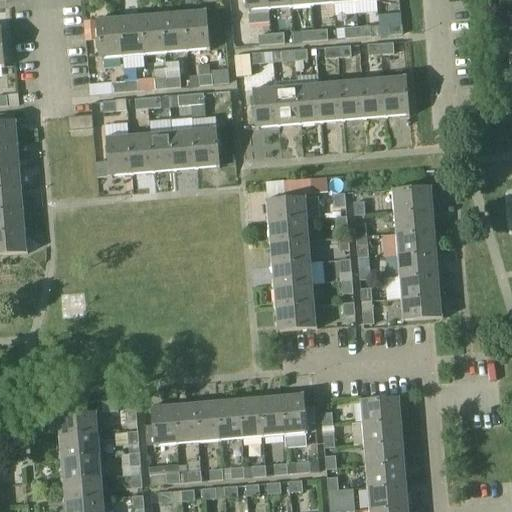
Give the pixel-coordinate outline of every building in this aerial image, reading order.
[(245,0),(247,14),(269,12),(268,0),(245,0)] [(291,10),(289,0),(268,0),(269,12),(291,10)] [(311,0),(289,0),(291,10),(312,8),(311,0)] [(206,15),(184,16),(187,55),(210,53),(206,15)] [(184,16),(162,18),(165,56),(187,55),(184,16)] [(140,20),(143,58),(165,56),(162,18),(140,20)] [(140,20),(119,21),(122,60),(143,58),(140,20)] [(96,23),(99,62),(122,60),(119,21),(96,23)] [(402,37),(401,26),(388,27),(389,38),(402,37)] [(370,29),(357,30),(358,40),(371,39),(370,29)] [(344,30),(345,41),(358,40),(357,30),(344,30)] [(327,32),(314,33),(315,44),(328,42),(327,32)] [(301,34),(302,45),(315,44),(314,33),(301,34)] [(258,37),(259,48),(272,47),(271,36),(258,37)] [(283,36),(271,36),(272,47),(284,46),(283,36)] [(393,45),(380,46),(381,57),(394,56),(393,45)] [(367,48),(368,59),(381,57),(380,46),(367,48)] [(351,60),(351,49),(337,50),(338,61),(351,60)] [(320,62),(338,61),(337,50),(320,51),(320,62)] [(307,52),(294,53),(295,64),(308,63),(307,52)] [(281,54),(282,65),(295,64),(294,53),(281,54)] [(250,67),(273,66),(274,66),(273,55),(250,56),(250,67)] [(223,87),(222,76),(199,78),(199,88),(223,87)] [(180,79),(167,80),(168,91),(181,90),(180,79)] [(409,118),(405,79),(383,81),(386,120),(409,118)] [(154,81),(155,92),(168,91),(167,80),(154,81)] [(386,120),(383,81),(362,83),(365,122),(386,120)] [(138,94),(137,83),(124,84),(125,95),(138,94)] [(362,83),(340,85),(343,124),(365,122),(362,83)] [(111,85),(112,96),(125,95),(124,84),(111,85)] [(322,126),(343,124),(340,85),(318,87),(322,126)] [(318,87),(297,89),(300,128),(322,126),(318,87)] [(297,89),(276,91),(279,130),(300,128),(297,89)] [(253,93),(256,132),(279,130),(276,91),(253,93)] [(203,96),(190,97),(191,107),(204,106),(203,96)] [(178,98),(178,108),(191,107),(190,97),(178,98)] [(160,100),(147,101),(148,111),(161,110),(160,100)] [(134,102),(135,112),(148,111),(147,101),(134,102)] [(117,114),(116,104),(103,104),(104,114),(117,114)] [(93,133),(92,119),(67,121),(68,136),(93,133)] [(0,125),(0,148),(17,147),(15,125),(0,125)] [(216,133),(193,134),(197,172),(219,170),(216,133)] [(193,134),(172,136),(175,174),(197,172),(193,134)] [(172,136),(150,138),(153,175),(175,174),(172,136)] [(128,140),(132,177),(153,175),(150,138),(128,140)] [(106,142),(109,179),(132,177),(128,140),(106,142)] [(0,148),(0,170),(19,169),(17,147),(0,148)] [(19,169),(0,170),(0,191),(20,190),(19,169)] [(0,191),(0,213),(22,212),(20,190),(0,191)] [(392,193),(394,216),(432,212),(430,190),(392,193)] [(335,211),(346,210),(345,197),(334,198),(335,211)] [(266,204),(268,226),(307,223),(305,201),(266,204)] [(365,218),(364,205),(353,205),(354,219),(365,218)] [(22,212),(0,213),(0,235),(24,234),(22,212)] [(432,212),(394,216),(396,237),(434,234),(432,212)] [(336,220),(337,233),(348,232),(347,219),(336,220)] [(268,226),(270,248),(308,244),(307,223),(268,226)] [(355,227),(356,240),(367,239),(365,226),(355,227)] [(0,258),(25,256),(24,234),(0,235),(0,258)] [(434,234),(396,237),(397,259),(436,255),(434,234)] [(339,254),(350,253),(348,240),(338,242),(339,254)] [(310,266),(308,244),(270,248),(272,269),(310,266)] [(357,248),(358,262),(368,261),(368,248),(357,248)] [(438,277),(436,255),(397,259),(399,280),(438,277)] [(339,263),(340,276),(351,275),(350,262),(339,263)] [(310,266),(272,269),(274,291),(312,287),(310,266)] [(359,270),(359,283),(370,282),(369,269),(359,270)] [(438,277),(399,280),(401,302),(440,299),(438,277)] [(341,284),(342,297),(353,296),(352,283),(341,284)] [(275,312),(314,309),(312,287),(274,291),(275,312)] [(360,292),(361,305),(372,304),(371,291),(360,292)] [(441,321),(440,299),(401,302),(403,324),(441,321)] [(344,325),(347,325),(347,333),(356,332),(354,305),(343,307),(344,325)] [(277,335),(316,331),(314,309),(275,312),(277,335)] [(374,326),(373,314),(362,314),(363,327),(374,326)] [(303,398),(281,400),(284,438),(307,436),(303,398)] [(281,400),(259,402),(263,440),(284,438),(281,400)] [(399,400),(360,404),(362,426),(401,423),(399,400)] [(259,402),(238,404),(241,442),(263,440),(259,402)] [(238,404),(216,406),(220,443),(241,442),(238,404)] [(195,407),(198,445),(220,443),(216,406),(195,407)] [(173,409),(176,447),(198,445),(195,407),(173,409)] [(151,411),(154,449),(176,447),(173,409),(151,411)] [(125,412),(125,413),(126,425),(137,424),(136,411),(125,412)] [(57,419),(59,441),(97,438),(95,415),(57,419)] [(333,428),(332,415),(321,416),(322,429),(333,428)] [(364,448),(403,444),(401,423),(362,426),(364,448)] [(139,447),(138,434),(127,434),(128,447),(139,447)] [(334,450),(333,437),(323,438),(324,451),(334,450)] [(99,459),(97,438),(59,441),(61,463),(99,459)] [(366,469),(404,466),(403,444),(364,448),(366,469)] [(140,468),(139,455),(129,456),(130,469),(140,468)] [(101,481),(99,459),(61,463),(63,484),(101,481)] [(337,472),(336,459),(324,459),(325,473),(337,472)] [(310,475),(309,464),(296,465),(297,476),(310,475)] [(288,477),(287,466),(273,467),(274,478),(288,477)] [(366,469),(367,491),(406,488),(404,466),(366,469)] [(265,468),(252,469),(253,480),(266,479),(265,468)] [(244,480),(243,470),(230,471),(231,481),(244,480)] [(223,482),(222,471),(209,473),(210,483),(223,482)] [(201,484),(200,473),(187,474),(189,485),(201,484)] [(180,486),(179,475),(166,477),(167,487),(180,486)] [(142,490),(141,477),(130,478),(131,490),(142,490)] [(338,493),(337,480),(326,481),(327,494),(338,493)] [(101,481),(63,484),(65,506),(102,502),(101,481)] [(303,494),(302,483),(288,484),(289,495),(303,494)] [(268,497),(281,496),(280,485),(267,486),(268,497)] [(259,498),(258,487),(245,488),(246,499),(259,498)] [(374,511),(408,509),(406,488),(367,491),(369,511),(374,511)] [(238,500),(237,489),(224,490),(224,501),(238,500)] [(216,501),(215,490),(202,491),(203,503),(216,501)] [(195,503),(194,492),(180,494),(181,505),(195,503)] [(172,505),(171,494),(158,495),(159,506),(172,505)] [(135,511),(144,511),(143,498),(132,499),(132,511),(135,511)] [(340,511),(339,501),(328,502),(328,511),(340,511)] [(103,511),(102,502),(65,506),(65,511),(103,511)]
